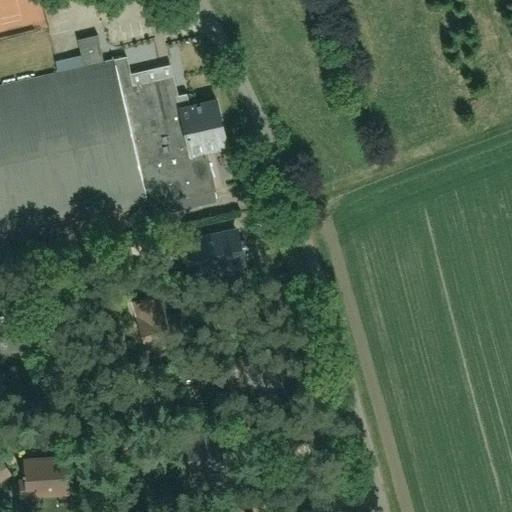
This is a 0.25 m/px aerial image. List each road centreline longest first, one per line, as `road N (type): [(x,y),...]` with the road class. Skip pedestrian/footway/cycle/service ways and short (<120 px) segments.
road 1 (residential): [(385,511),(282,165),(200,0)]
road 2 (unknown): [(0,271),(291,194)]
road 3 (unknown): [(67,0),(98,28),(135,37),(216,26)]
